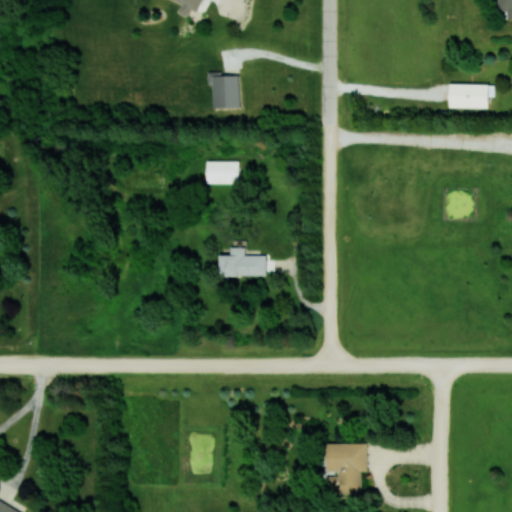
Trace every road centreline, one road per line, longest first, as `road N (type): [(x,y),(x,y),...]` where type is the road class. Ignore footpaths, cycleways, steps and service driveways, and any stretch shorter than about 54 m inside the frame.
road 1 (residential): [(442,366),(0,365)]
road 2 (residential): [(331,366),(331,0)]
road 3 (residential): [(442,366),(442,511)]
